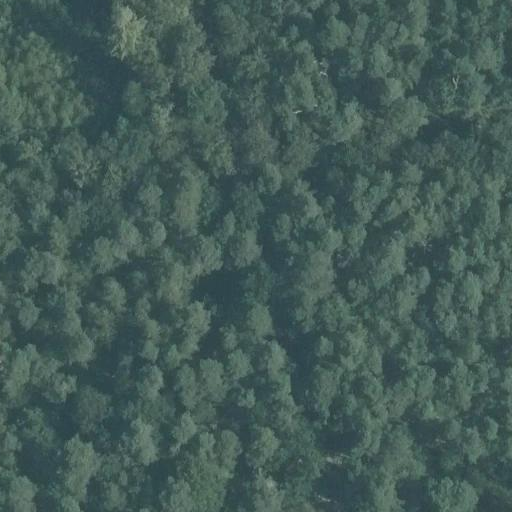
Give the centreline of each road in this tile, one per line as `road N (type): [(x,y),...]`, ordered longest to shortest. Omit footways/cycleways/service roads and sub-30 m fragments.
road 1 (track): [(342,511),(199,0)]
road 2 (track): [(330,463),(511,430)]
